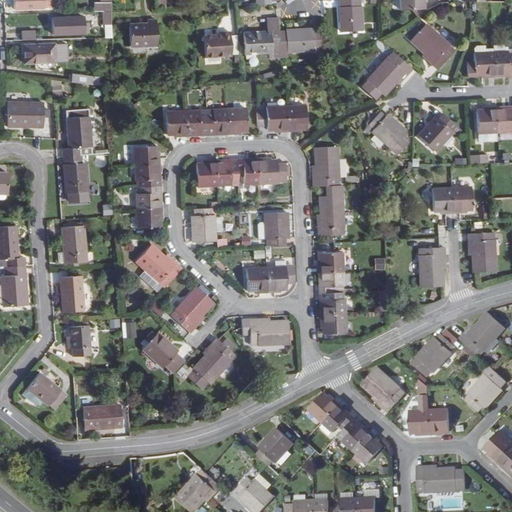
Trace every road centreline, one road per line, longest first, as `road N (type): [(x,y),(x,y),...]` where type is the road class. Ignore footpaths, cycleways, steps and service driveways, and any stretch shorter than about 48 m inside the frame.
road 1 (residential): [(305,303),(299,165),(273,146),(184,152),(169,171),(177,246),(232,300)]
road 2 (residential): [(0,408),(55,451),(160,444),(233,424),(321,376)]
road 3 (residential): [(0,397),(45,330),(39,171),(19,149),(0,150)]
road 4 (residential): [(327,373),(463,306)]
